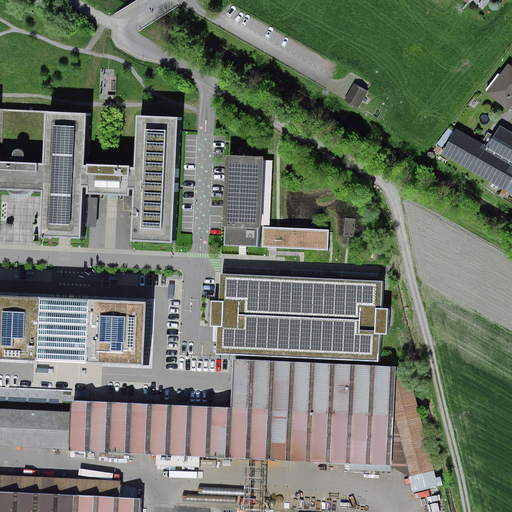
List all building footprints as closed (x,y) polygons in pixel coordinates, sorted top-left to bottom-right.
[(511,65),(509,63),(486,93),(509,111),(511,107),(511,65)] [(355,83),(345,101),(358,108),(368,91),(355,83)] [(0,189),(6,190),(10,193),(15,196),(21,196),(27,195),(32,191),(43,192),(41,237),(82,239),(85,187),(89,187),(88,194),(131,196),(132,189),(135,189),(132,242),(174,243),(180,117),(138,115),(136,167),(86,166),(88,113),(46,111),(44,164),(0,162),(0,189)] [(511,132),(499,125),(494,135),(489,133),(482,144),(457,129),(443,154),(502,188),(511,171),(511,132)] [(264,157),(227,156),(224,227),(226,227),(225,246),(240,247),(239,255),(247,256),(247,247),(260,247),(261,226),(270,226),(273,161),(264,161),(264,157)] [(511,171),(502,188),(498,196),(504,200),(508,192),(511,193),(511,171)] [(329,230),(263,227),(262,248),(328,251),(329,230)] [(384,281),(221,274),(220,301),(213,301),(212,327),(219,327),(218,339),(218,355),(380,362),(381,334),(388,335),(389,309),(383,309),(384,281)] [(151,302),(0,295),(0,359),(148,366),(151,302)] [(408,368),(234,360),(232,408),(72,401),(72,412),(0,409),(0,446),(70,450),(70,452),(392,467),(409,477),(413,493),(444,486),(441,477),(437,478),(408,368)] [(0,511),(139,511),(140,500),(119,499),(120,482),(0,476),(0,511)]
